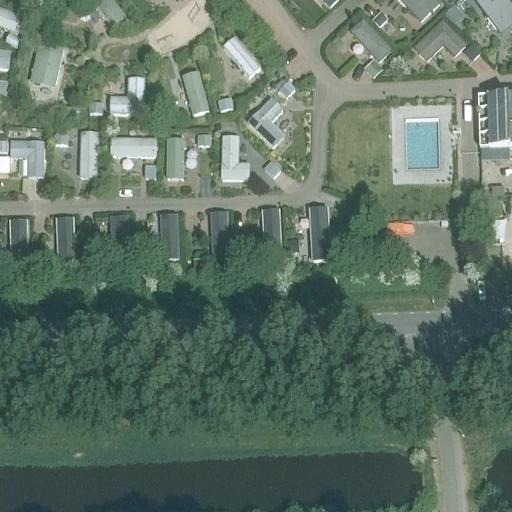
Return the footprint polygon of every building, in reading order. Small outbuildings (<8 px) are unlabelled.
[(0,0),(0,8),(40,25),(69,2),(67,0),(0,0)] [(30,33),(29,38),(95,53),(99,43),(104,40),(109,39),(114,38),(118,38),(130,36),(134,35),(138,33),(142,32),(116,0),(71,0),(40,25),(30,33)] [(116,0),(142,32),(149,28),(156,24),(164,18),(184,0),(116,0)] [(280,0),(302,30),(304,30),(306,30),(309,30),(310,29),(311,29),(342,0),(280,0)] [(450,10),(440,0),(372,0),(360,12),(402,56),(443,17),(450,10)] [(440,0),(450,10),(461,0),(440,0)] [(511,0),(461,0),(450,10),(443,17),(499,74),(511,73),(511,70),(511,0)] [(0,8),(0,50),(25,53),(29,38),(30,33),(40,25),(0,8)] [(360,12),(326,45),(325,46),(324,47),(323,48),(322,49),(322,51),(322,53),(322,55),(322,57),(323,58),(329,65),(331,68),(334,71),(339,75),(342,77),(343,78),(345,79),(349,80),(351,81),(353,81),(355,81),(369,81),(375,81),(402,56),(360,12)] [(278,73),(232,14),(196,42),(218,128),(225,127),(233,120),(278,73)] [(402,56),(375,81),(499,74),(443,17),(402,56)] [(29,38),(25,53),(14,104),(11,131),(50,131),(82,130),(88,77),(102,66),(98,63),(95,58),(95,54),(95,53),(29,38)] [(218,128),(196,42),(180,54),(176,56),(172,58),(164,61),(157,63),(151,65),(149,129),(162,129),(217,128),(218,128)] [(25,53),(0,50),(0,102),(14,104),(25,53)] [(149,129),(151,65),(136,68),(126,69),(116,68),(105,68),(102,66),(88,77),(82,130),(104,130),(149,129)] [(283,68),(278,73),(233,120),(302,187),(304,184),(306,179),(308,176),(309,174),(310,171),(311,167),(311,163),(312,133),(313,111),(313,108),(313,105),(283,68)] [(511,98),(479,100),(480,103),(480,155),(508,155),(508,150),(511,149),(511,98)] [(322,183),(319,190),(367,208),(379,191),(379,100),(359,101),(349,99),(342,99),(335,103),(331,106),(328,111),(327,118),(322,183)] [(14,104),(0,102),(0,131),(11,131),(14,104)] [(218,128),(217,128),(215,198),(247,197),(272,196),(286,195),(288,195),(292,194),(296,192),(299,190),(302,187),(233,120),(225,127),(218,128)] [(162,129),(161,199),(215,198),(217,128),(162,129)] [(149,129),(104,130),(103,200),(161,199),(162,129),(149,129)] [(82,130),(50,131),(49,201),(103,200),(104,130),(82,130)] [(49,201),(50,131),(11,131),(0,131),(0,203),(30,203),(30,201),(49,201)] [(288,263),(288,266),(346,263),(344,227),(350,203),(319,191),(308,206),(301,208),(287,210),(288,263)] [(500,204),(484,204),(484,217),(500,217),(500,204)] [(286,210),(235,211),(237,267),(288,266),(286,210)] [(235,211),(184,212),(185,269),(237,267),(235,211)] [(184,212),(135,214),(136,270),(185,269),(184,212)] [(135,214),(86,215),(87,272),(136,270),(135,214)] [(86,215),(36,216),(36,273),(87,272),(86,215)] [(36,216),(0,216),(0,273),(36,273),(36,216)]
